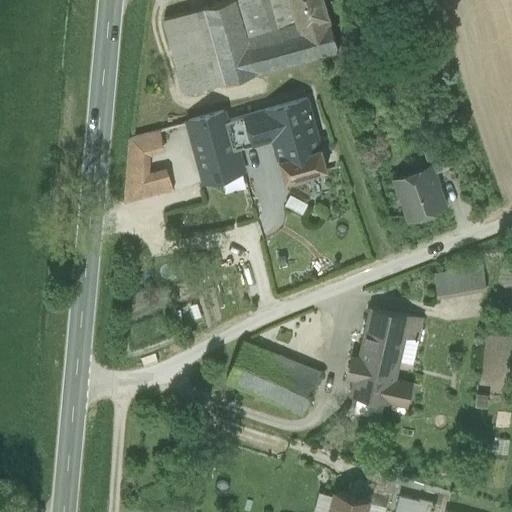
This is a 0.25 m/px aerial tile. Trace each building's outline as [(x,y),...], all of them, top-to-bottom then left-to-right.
[(235,0),(226,0),(202,7),(223,82),(255,73),(245,36),(235,0)] [(291,0),(235,0),(245,36),(278,28),(277,24),(282,22),(283,26),(297,23),(297,22),(291,0)] [(322,0),(291,0),(297,22),(297,23),(307,59),(337,51),(322,0)] [(202,7),(163,17),(184,92),(223,82),(202,7)] [(278,28),(245,36),(255,73),(306,58),(307,59),(297,23),(283,26),(282,22),(277,24),(278,28)] [(264,110),(271,132),(275,144),(316,133),(306,98),(264,110)] [(271,132),(264,110),(225,121),(233,147),(235,147),(246,144),(260,140),(271,132)] [(222,111),(188,120),(205,180),(241,170),(235,147),(233,147),(225,121),(222,111)] [(172,124),(129,136),(124,202),(173,188),(167,166),(148,171),(149,154),(179,147),(172,124)] [(435,132),(419,138),(429,164),(430,164),(433,171),(448,166),(435,132)] [(316,133),(275,144),(279,158),(285,180),(326,169),(320,147),(316,133)] [(429,164),(394,177),(409,216),(444,203),(433,171),(430,164),(429,164)] [(284,206),(301,214),(306,204),(290,195),(284,206)] [(483,265),(434,272),(437,296),(485,288),(483,265)] [(422,317),(370,307),(359,357),(352,356),(350,364),(396,373),(398,363),(398,362),(398,360),(404,337),(418,340),(422,317)] [(404,337),(398,360),(412,363),(418,340),(404,337)] [(320,374),(244,341),(227,380),(303,413),(320,374)] [(396,373),(350,364),(348,375),(355,377),(351,394),(389,402),(390,400),(406,404),(411,383),(394,380),(396,373)] [(488,393),(476,392),(475,405),(486,406),(488,393)] [(313,511),(329,511),(335,491),(321,487),(313,511)] [(364,511),(368,500),(335,491),(329,511),(364,511)] [(399,494),(394,511),(431,511),(435,501),(420,497),(419,499),(399,494)] [(383,511),(385,504),(368,500),(364,511),(383,511)]
